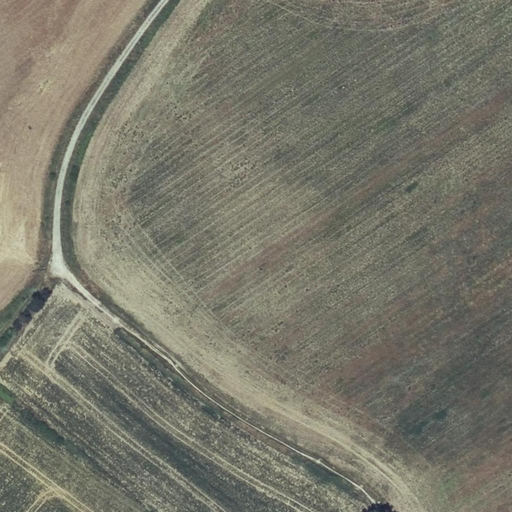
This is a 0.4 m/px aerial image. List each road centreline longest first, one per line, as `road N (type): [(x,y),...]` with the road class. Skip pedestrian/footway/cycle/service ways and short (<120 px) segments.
road 1 (track): [(58,264),(216,405),(353,484),(379,511)]
road 2 (track): [(165,0),(76,129),(58,192),(58,264)]
